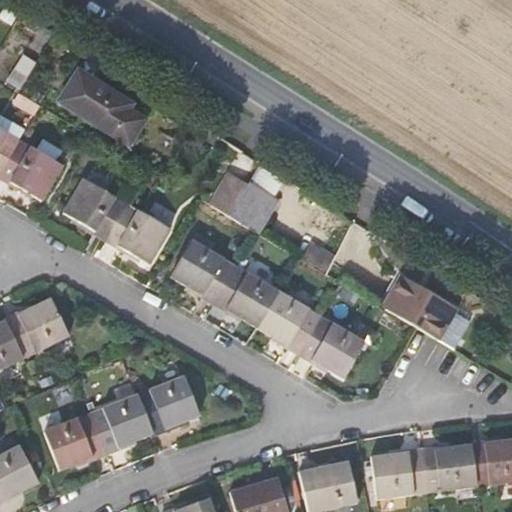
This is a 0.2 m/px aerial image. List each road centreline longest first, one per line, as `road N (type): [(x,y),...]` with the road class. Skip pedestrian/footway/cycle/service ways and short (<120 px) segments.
road 1 (secondary): [(511,248),(122,0)]
road 2 (residential): [(47,252),(329,421)]
road 3 (residential): [(78,511),(142,482),(329,421)]
road 4 (residential): [(329,421),(469,403)]
